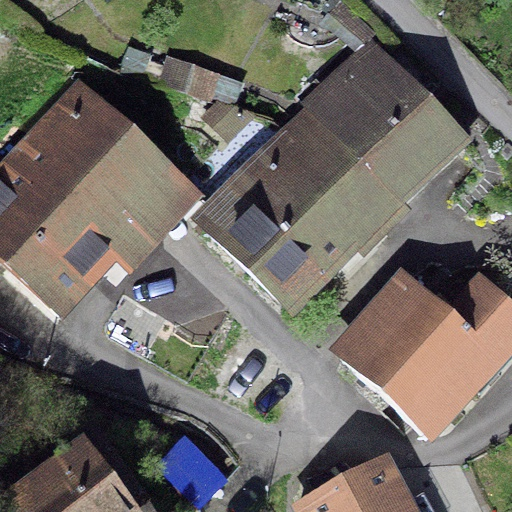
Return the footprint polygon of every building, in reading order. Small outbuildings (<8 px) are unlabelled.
[(311,122),(290,144),(370,222),(453,144),(370,60),(378,52),(365,40),(369,37),(341,9),(330,19),(337,27),(331,34),(362,64),(307,119),(311,122)] [(157,88),(203,104),(211,81),(165,64),(157,88)] [(0,270),(45,314),(172,177),(84,96),(14,175),(5,166),(0,171),(0,270)] [(201,126),(216,140),(232,123),(229,121),(236,114),(218,109),(201,126)] [(282,311),(370,222),(290,144),(269,165),(265,161),(243,180),(196,228),(282,311)] [(337,364),(421,441),(511,338),(511,318),(480,289),(446,326),(404,286),(337,364)] [(194,508),(214,487),(177,448),(159,470),(194,508)] [(0,510),(0,511),(126,511),(82,451),(0,510)] [(393,511),(370,469),(294,508),(295,511),(393,511)]
